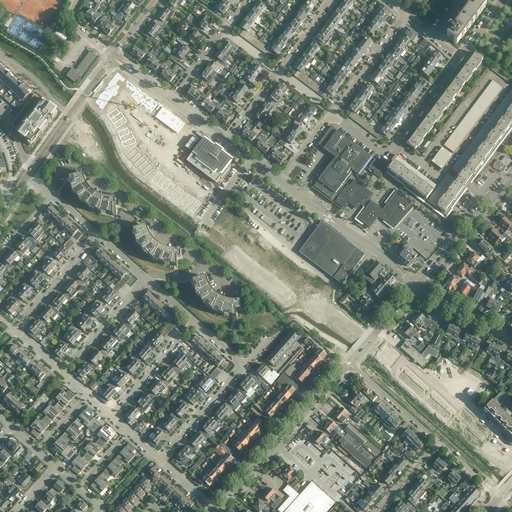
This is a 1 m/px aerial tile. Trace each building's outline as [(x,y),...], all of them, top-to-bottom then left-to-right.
[(85,17),(90,21),(95,15),(96,13),(100,5),(102,3),(96,0),(95,0),(94,2),(98,4),(94,11),(91,9),(85,17)] [(134,2),(131,0),(127,0),(123,5),(132,12),(135,7),(132,4),(134,2)] [(178,3),(173,0),(171,0),(168,4),(172,6),(170,9),(175,13),(177,10),(174,8),(178,3)] [(231,5),(224,0),(223,0),(220,5),(227,10),(231,5)] [(353,5),(346,0),(344,0),(341,4),(349,9),(350,8),(351,8),(353,5)] [(479,0),(473,0),(452,28),(451,27),(447,33),(446,33),(445,33),(445,34),(445,35),(446,36),(457,44),(486,5),(479,0)] [(315,7),(307,1),(304,6),(311,12),(315,7)] [(258,2),(254,7),(262,12),(265,7),(258,2)] [(349,9),(341,4),(338,9),(346,15),(348,12),(347,12),(349,9)] [(128,17),(132,12),(123,5),(120,10),(117,8),(114,12),(117,14),(118,13),(123,17),(125,14),(128,17)] [(227,10),(220,5),(216,10),(224,15),(227,10)] [(388,10),(381,5),(378,9),(380,10),(376,15),(384,21),(388,16),(385,14),(388,10)] [(311,12),(304,6),(300,11),(307,17),(311,12)] [(262,12),(254,7),(251,12),(258,17),(262,12)] [(165,9),(161,14),(170,20),(167,18),(171,13),(173,15),(175,13),(170,9),(168,11),(165,9)] [(346,15),(338,9),(334,14),(341,19),(343,20),(347,15),(346,15)] [(199,19),(208,26),(212,21),(204,15),(202,18),(193,11),(192,14),(199,19)] [(307,17),(300,11),(296,16),(304,22),(307,17)] [(258,17),(251,12),(247,17),(254,22),(258,17)] [(95,15),(90,21),(94,25),(97,21),(99,23),(104,18),(99,14),(98,15),(96,16),(95,15)] [(170,20),(161,14),(157,19),(161,21),(159,24),(164,28),(168,30),(169,27),(166,25),(170,20)] [(341,19),(334,14),(331,19),(339,25),(341,22),(340,21),(341,19)] [(384,21),(376,15),(377,16),(375,18),(375,17),(373,20),(381,26),(384,21)] [(304,22),(296,16),(293,21),(290,19),(300,26),(304,22)] [(254,22),(247,17),(243,22),(251,27),(254,22)] [(104,18),(99,23),(102,25),(99,28),(104,32),(111,24),(111,23),(104,18)] [(208,26),(199,19),(194,27),(199,31),(201,28),(204,31),(208,26)] [(300,26),(290,19),(286,24),(296,31),(300,26)] [(339,25),(331,19),(327,23),(334,29),(335,27),(336,28),(339,25)] [(381,26),(373,20),(371,23),(370,25),(377,31),(381,26)] [(251,27),(243,22),(239,27),(244,30),(246,32),(247,32),(251,27)] [(159,24),(157,26),(154,23),(150,28),(159,35),(164,28),(159,24)] [(334,29),(327,23),(323,28),(331,34),(333,32),(332,31),(334,29)] [(111,24),(104,32),(108,36),(115,28),(111,24)] [(296,31),(286,24),(283,28),(286,31),(285,31),(293,36),(296,31)] [(377,31),(370,25),(366,30),(373,36),(377,31)] [(201,36),(197,33),(199,31),(194,27),(192,29),(188,34),(197,41),(201,36)] [(366,36),(366,37),(365,37),(364,37),(363,39),(360,37),(360,38),(357,35),(359,33),(360,34),(362,31),(356,27),(350,34),(361,42),(369,48),(373,43),(370,40),(371,39),(367,36),(366,36)] [(159,35),(150,28),(146,33),(150,36),(148,38),(153,42),(158,45),(160,43),(159,42),(156,39),(159,35)] [(331,34),(323,28),(320,33),(327,39),(328,37),(329,37),(331,34)] [(407,30),(403,35),(410,41),(414,36),(407,30)] [(67,39),(57,31),(54,36),(64,43),(67,39)] [(293,36),(285,31),(282,36),(289,41),(293,36)] [(327,39),(320,33),(316,38),(323,44),(327,39)] [(197,41),(188,34),(185,39),(182,36),(180,39),(188,45),(190,43),(193,46),(197,41)] [(410,41),(403,35),(399,40),(407,46),(410,43),(409,43),(410,41)] [(289,41),(282,36),(278,40),(285,46),(289,41)] [(188,45),(180,39),(179,38),(177,41),(178,41),(182,44),(178,49),(186,55),(190,50),(186,48),(188,45)] [(285,46),(278,40),(275,45),(282,51),(285,46)] [(407,46),(399,40),(396,45),(403,50),(404,48),(405,49),(407,46)] [(226,42),(223,47),(228,52),(230,53),(231,54),(232,54),(231,53),(234,49),(235,49),(237,51),(240,48),(233,43),(230,46),(226,42)] [(369,48),(361,42),(359,45),(360,45),(358,47),(365,52),(369,48)] [(419,47),(422,49),(422,50),(426,53),(430,48),(426,45),(423,42),(419,47)] [(312,43),(309,48),(316,53),(320,48),(312,43)] [(282,51),(275,45),(271,50),(271,51),(274,52),(278,56),(282,51)] [(403,50),(396,45),(392,50),(400,56),(402,53),(401,52),(403,50)] [(223,47),(219,52),(225,57),(227,59),(231,54),(230,53),(228,52),(223,47)] [(365,52),(358,47),(357,49),(356,49),(354,51),(362,57),(365,52)] [(131,54),(136,58),(141,51),(136,48),(131,54)] [(316,53),(309,48),(305,53),(312,58),(314,56),(314,57),(316,54),(316,53)] [(171,52),(169,54),(172,56),(177,60),(179,58),(182,60),(186,55),(178,49),(175,54),(171,52)] [(432,49),(430,52),(433,55),(431,57),(439,62),(442,58),(435,52),(432,49)] [(400,56),(392,50),(388,55),(395,60),(397,58),(398,59),(400,56)] [(141,51),(136,58),(141,61),(144,58),(146,60),(150,54),(148,52),(146,55),(141,51)] [(362,57),(354,51),(352,54),(352,55),(351,57),(358,62),(362,57)] [(219,52),(215,57),(219,60),(217,62),(224,68),(227,65),(225,63),(228,59),(227,59),(225,57),(219,52)] [(81,76),(96,57),(90,53),(76,71),(73,69),(67,77),(75,83),(80,75),(81,76)] [(315,60),(312,58),(305,53),(301,58),(309,64),(311,65),(315,60)] [(150,54),(146,60),(148,61),(146,65),(151,69),(155,62),(150,59),(152,56),(150,54)] [(475,54),(407,145),(415,150),(419,145),(420,146),(422,143),(421,142),(429,132),(429,133),(431,130),(430,130),(438,119),(439,120),(441,117),(440,117),(448,106),(449,107),(451,104),(450,104),(458,93),(459,94),(461,91),(460,91),(468,80),(469,81),(470,78),(477,67),(478,68),(480,66),(479,65),(483,60),(475,54)] [(395,60),(388,55),(385,60),(393,66),(395,63),(394,62),(395,60)] [(358,62),(351,57),(349,59),(349,58),(347,61),(354,67),(358,62)] [(431,57),(430,59),(428,62),(435,67),(439,62),(431,57)] [(309,64),(301,58),(298,63),(305,68),(306,66),(307,67),(309,64)] [(261,64),(255,59),(252,62),(251,64),(253,66),(251,69),(259,75),(263,70),(259,67),(261,64)] [(393,66),(385,60),(381,65),(388,70),(390,68),(391,69),(393,66)] [(354,67),(347,61),(344,64),(345,65),(344,67),(351,72),(354,67)] [(155,62),(151,69),(156,72),(158,69),(161,70),(165,65),(162,63),(160,66),(155,62)] [(214,71),(215,72),(216,73),(219,69),(222,71),(224,68),(217,62),(215,65),(212,62),(208,67),(214,71)] [(428,62),(426,64),(424,66),(431,72),(435,67),(428,62)] [(305,68),(298,63),(294,68),(298,71),(300,73),(301,73),(302,73),(304,71),(303,70),(305,68)] [(165,65),(161,70),(163,72),(160,76),(165,80),(172,71),(169,69),(168,72),(165,70),(167,67),(165,65)] [(388,70),(381,65),(378,69),(384,75),(388,70)] [(431,72),(424,66),(420,71),(428,77),(431,72)] [(214,71),(208,67),(204,72),(210,76),(214,71)] [(259,75),(251,69),(249,67),(248,69),(252,72),(249,75),(247,73),(255,79),(259,75)] [(351,72),(344,67),(342,69),(341,68),(339,71),(347,77),(351,72)] [(384,75),(378,69),(374,74),(381,80),(384,75)] [(172,71),(165,80),(170,83),(175,77),(177,75),(174,73),(172,71)] [(347,77),(339,71),(337,74),(338,74),(336,76),(344,82),(347,77)] [(117,72),(111,80),(116,84),(119,80),(123,82),(125,79),(122,76),(122,75),(117,72)] [(204,72),(201,77),(204,79),(203,82),(208,86),(214,79),(210,76),(204,72)] [(255,79),(247,73),(243,78),(238,74),(236,77),(241,81),(246,84),(248,82),(252,84),(255,79)] [(8,74),(0,82),(0,84),(4,87),(12,78),(8,74)] [(381,80),(374,74),(370,79),(377,85),(381,80)] [(344,82),(336,76),(335,78),(334,78),(332,81),(340,86),(344,82)] [(12,78),(4,87),(4,88),(5,87),(9,90),(16,82),(12,78)] [(420,78),(416,83),(423,88),(427,83),(420,78)] [(109,83),(108,84),(116,91),(117,91),(120,87),(116,84),(111,80),(109,82),(109,83)] [(127,84),(126,86),(134,92),(137,87),(132,84),(133,83),(130,81),(129,82),(127,84)] [(246,84),(241,81),(239,83),(242,85),(238,90),(244,94),(248,89),(244,87),(246,84)] [(340,86),(332,81),(330,83),(331,84),(329,86),(336,91),(340,86)] [(16,82),(9,90),(9,91),(10,90),(14,93),(12,95),(20,86),(16,82)] [(214,93),(217,95),(219,93),(223,95),(228,88),(221,83),(214,93)] [(286,88),(280,83),(277,88),(283,92),(286,88)] [(423,88),(416,83),(415,83),(413,85),(414,86),(412,88),(420,93),(423,88)] [(108,84),(105,89),(113,95),(116,91),(108,84)] [(367,84),(363,89),(370,94),(374,89),(367,84)] [(20,86),(12,95),(16,99),(25,90),(20,86)] [(336,91),(329,86),(327,88),(325,90),(325,91),(326,92),(328,93),(332,97),(336,91)] [(134,92),(130,96),(135,100),(135,99),(142,91),(142,90),(141,90),(140,89),(138,87),(137,87),(134,92)] [(283,92),(277,88),(273,93),(281,99),(283,96),(287,98),(288,96),(283,92)] [(420,93),(412,88),(411,90),(410,90),(408,92),(416,98),(420,93)] [(511,88),(451,169),(457,174),(469,182),(511,125),(511,88)] [(105,89),(101,93),(110,99),(113,95),(105,89)] [(187,96),(192,99),(196,93),(192,89),(187,96)] [(370,94),(363,89),(359,94),(366,99),(370,94)] [(25,90),(16,99),(21,103),(29,94),(29,93),(25,90)] [(244,94),(238,90),(235,94),(241,99),(244,94)] [(142,91),(135,99),(139,102),(146,93),(144,91),(143,92),(142,91)] [(416,98),(408,92),(406,95),(407,95),(405,98),(412,103),(416,98)] [(99,96),(98,97),(107,104),(110,100),(110,99),(101,93),(99,95),(99,96)] [(146,93),(139,102),(144,106),(150,97),(149,96),(146,93)] [(196,93),(192,99),(197,103),(199,99),(202,101),(205,96),(203,94),(201,96),(196,93)] [(206,110),(213,101),(210,99),(209,102),(206,100),(208,98),(208,97),(210,95),(207,93),(205,96),(202,101),(204,103),(201,106),(206,110)] [(229,97),(227,100),(232,104),(234,101),(237,104),(238,104),(239,104),(240,102),(239,101),(241,99),(235,94),(232,93),(229,97)] [(281,99),(273,93),(270,98),(273,101),(271,103),(276,107),(278,104),(277,104),(281,99)] [(366,99),(359,94),(356,99),(363,104),(366,99)] [(34,95),(11,125),(19,134),(20,135),(21,136),(22,136),(24,138),(24,139),(26,140),(26,139),(33,145),(38,138),(39,137),(41,134),(42,133),(49,123),(51,120),(57,112),(56,111),(57,111),(55,110),(52,108),(52,107),(50,106),(50,107),(44,102),(34,95)] [(98,97),(95,102),(99,105),(98,107),(102,110),(107,104),(98,97)] [(144,106),(143,106),(148,109),(154,100),(155,100),(151,97),(150,97),(144,106)] [(412,103),(405,98),(403,100),(403,99),(401,102),(409,108),(412,103)] [(363,104),(356,99),(352,103),(359,109),(363,104)] [(154,100),(148,109),(153,112),(159,104),(158,103),(159,103),(156,101),(154,100)] [(214,110),(216,112),(221,105),(219,103),(217,105),(213,101),(206,110),(211,114),(214,110)] [(219,114),(216,117),(221,121),(228,112),(226,111),(225,111),(224,113),(221,111),(223,109),(222,108),(226,103),(225,102),(224,102),(221,105),(216,112),(219,114)] [(409,108),(401,102),(399,105),(398,107),(405,113),(409,108)] [(266,103),(262,108),(268,112),(272,107),(274,109),(276,107),(271,103),(270,105),(266,103)] [(359,109),(352,103),(349,108),(353,111),(355,113),(356,114),(359,112),(358,111),(359,109)] [(317,111),(311,106),(307,111),(313,115),(317,111)] [(163,107),(157,116),(162,119),(168,110),(167,109),(164,107),(163,107)] [(405,113),(398,107),(396,109),(394,112),(401,118),(405,113)] [(116,108),(106,115),(109,119),(110,119),(119,113),(116,108)] [(268,112),(262,108),(259,112),(265,117),(268,112)] [(162,119),(161,119),(165,123),(166,122),(173,113),(170,111),(170,112),(168,111),(169,110),(168,110),(162,119)] [(228,112),(221,121),(226,125),(231,118),(233,116),(229,114),(231,112),(229,110),(228,112)] [(313,115),(307,111),(304,116),(310,120),(313,115)] [(265,117),(259,112),(255,117),(259,120),(257,123),(262,126),(267,119),(265,117)] [(401,118),(394,112),(390,117),(398,122),(401,118)] [(119,113),(110,119),(113,124),(122,118),(119,113)] [(173,113),(166,122),(170,125),(177,117),(175,116),(176,115),(173,113)] [(398,122),(390,117),(388,115),(384,120),(386,121),(394,127),(398,122)] [(170,125),(170,126),(174,129),(181,120),(178,118),(177,117),(178,117),(177,116),(177,117),(170,125)] [(310,120),(304,116),(300,121),(297,119),(296,121),(301,125),(302,122),(306,125),(310,120)] [(113,124),(112,124),(115,129),(125,123),(122,118),(113,124)] [(181,120),(174,129),(179,132),(185,124),(185,123),(183,121),(182,121),(181,120)] [(301,125),(296,121),(294,124),(296,126),(293,131),(299,135),(302,130),(299,127),(301,125)] [(394,127),(386,121),(384,124),(382,126),(391,132),(394,127)] [(381,125),(377,130),(378,131),(379,131),(380,132),(383,134),(380,138),(381,139),(384,138),(386,136),(387,137),(391,132),(382,126),(381,125)] [(359,176),(372,158),(331,127),(318,145),(335,158),(352,171),(359,176)] [(127,128),(117,132),(119,137),(129,133),(127,128)] [(170,129),(167,135),(173,138),(175,132),(170,129)] [(241,136),(246,140),(252,131),(251,133),(246,130),(241,136)] [(252,131),(246,140),(251,144),(253,140),(256,142),(260,137),(252,131)] [(299,135),(293,131),(289,135),(295,140),(299,135)] [(129,133),(119,137),(121,142),(131,138),(129,133)] [(295,140),(289,135),(286,140),(283,138),(282,139),(280,137),(279,139),(280,140),(286,144),(288,142),(292,145),(295,140)] [(261,151),(265,145),(269,140),(264,137),(262,139),(260,137),(256,142),(258,144),(256,147),(261,151)] [(121,142),(120,142),(122,147),(133,143),(131,138),(121,142)] [(191,156),(187,161),(193,166),(199,171),(204,174),(204,175),(210,179),(216,184),(217,182),(221,178),(222,178),(230,167),(229,166),(230,165),(234,160),(227,155),(224,153),(224,152),(222,151),(223,151),(222,150),(222,151),(221,151),(221,150),(218,148),(217,147),(217,148),(216,147),(217,146),(216,146),(216,147),(210,143),(210,142),(204,138),(200,144),(199,143),(190,155),(191,156)] [(265,145),(261,151),(266,155),(268,151),(271,153),(274,148),(272,146),(270,148),(265,145)] [(276,146),(274,148),(271,153),(273,155),(270,158),(275,162),(281,154),(280,152),(278,154),(275,152),(278,148),(276,146)] [(135,148),(126,156),(130,161),(130,160),(138,153),(139,153),(135,148)] [(441,170),(452,155),(442,148),(431,162),(441,170)] [(138,153),(130,160),(134,164),(142,157),(138,153)] [(281,154),(275,162),(280,165),(285,160),(287,158),(281,154)] [(425,201),(437,186),(396,155),(391,162),(393,164),(386,172),(425,201)] [(506,167),(511,161),(506,156),(501,162),(499,160),(494,166),(499,171),(504,165),(506,167)] [(134,164),(134,165),(137,169),(138,168),(146,161),(142,157),(134,164)] [(352,171),(335,158),(334,160),(331,163),(335,166),(337,163),(340,165),(339,166),(344,170),(343,172),(348,176),(351,173),(352,171)] [(379,179),(385,171),(380,166),(381,165),(375,160),(368,168),(374,172),(373,174),(379,179)] [(146,161),(138,168),(141,172),(149,165),(146,161)] [(331,200),(349,176),(348,176),(343,172),(344,170),(339,166),(340,165),(337,163),(335,166),(331,163),(313,187),(316,189),(319,191),(331,200)] [(149,165),(141,172),(145,177),(153,169),(149,165)] [(158,172),(151,181),(155,185),(156,184),(162,176),(162,175),(158,172)] [(85,182),(83,178),(84,178),(82,173),(77,174),(78,179),(70,181),(72,186),(74,190),(76,194),(79,198),(82,201),(85,204),(90,210),(91,208),(101,214),(102,212),(116,217),(116,208),(115,208),(113,206),(116,206),(115,199),(112,199),(112,200),(107,199),(102,198),(98,196),(94,194),(90,190),(87,187),(85,182)] [(448,210),(455,200),(465,187),(454,179),(448,174),(438,187),(427,202),(445,216),(449,211),(448,210)] [(457,174),(454,179),(465,187),(469,182),(457,174)] [(162,176),(156,184),(160,188),(166,179),(162,176)] [(166,179),(160,188),(164,191),(171,182),(166,179)] [(350,186),(348,185),(335,203),(343,209),(347,203),(355,209),(359,203),(361,204),(365,199),(367,200),(372,194),(354,180),(350,186)] [(164,191),(169,195),(176,185),(171,182),(164,191)] [(178,188),(172,196),(176,200),(183,191),(178,188)] [(176,200),(180,204),(180,203),(187,195),(187,194),(183,191),(176,200)] [(378,217),(394,229),(413,208),(410,206),(411,205),(395,193),(382,210),(376,206),(377,205),(374,203),(373,203),(371,202),(357,220),(369,229),(378,217)] [(187,195),(180,203),(185,206),(191,198),(187,195)] [(191,198),(185,206),(189,210),(195,201),(191,198)] [(189,210),(193,214),(201,204),(196,201),(195,201),(189,210)] [(49,219),(56,210),(52,206),(44,215),(49,219)] [(53,223),(55,221),(61,214),(56,210),(49,219),(53,223)] [(461,222),(463,219),(457,212),(452,218),(448,223),(454,229),(461,222)] [(61,214),(55,221),(59,225),(65,218),(61,214)] [(65,218),(59,225),(64,229),(70,222),(65,218)] [(511,220),(511,219),(509,222),(505,218),(502,221),(511,229),(511,220)] [(511,230),(511,229),(502,221),(499,224),(507,231),(504,234),(511,240),(511,238),(511,233),(510,232),(511,230)] [(70,222),(64,229),(68,233),(74,226),(70,222)] [(365,255),(335,233),(321,222),(299,253),(313,263),(339,283),(358,257),(362,260),(365,255)] [(43,229),(36,224),(32,228),(39,234),(43,229)] [(151,241),(149,237),(150,237),(149,233),(147,229),(148,229),(147,226),(145,227),(144,225),(141,226),(142,228),(139,229),(138,225),(132,225),(132,234),(134,234),(137,245),(140,243),(143,247),(141,248),(144,255),(147,251),(150,254),(149,256),(154,262),(155,259),(157,261),(160,262),(163,263),(165,263),(168,262),(170,260),(172,259),(174,256),(176,256),(176,258),(181,258),(180,251),(176,251),(172,251),(168,250),(164,249),(161,247),(160,249),(157,246),(154,244),(151,241)] [(74,226),(68,233),(73,237),(74,235),(78,231),(79,230),(74,226)] [(39,234),(32,228),(28,233),(31,235),(29,237),(35,243),(41,236),(39,234)] [(494,230),(491,233),(502,242),(503,243),(506,240),(509,242),(511,240),(504,234),(502,237),(494,230)] [(78,231),(74,235),(79,239),(79,240),(83,235),(78,231)] [(502,242),(491,233),(489,236),(497,243),(497,242),(500,244),(502,242)] [(35,243),(29,237),(27,240),(24,237),(20,242),(29,249),(35,243)] [(483,241),(481,244),(491,253),(493,251),(491,250),(492,249),(483,241)] [(29,249),(20,242),(16,246),(19,249),(17,251),(23,256),(29,249)] [(491,253),(481,244),(478,247),(487,255),(487,254),(489,256),(491,253)] [(401,251),(412,261),(417,256),(406,246),(401,251)] [(62,247),(58,251),(64,257),(68,252),(62,247)] [(99,260),(104,253),(105,253),(105,252),(103,251),(102,251),(100,249),(99,250),(97,248),(90,256),(97,262),(99,260)] [(12,250),(8,255),(15,261),(18,256),(21,258),(23,256),(17,251),(15,253),(12,250)] [(51,254),(49,256),(55,261),(57,259),(60,262),(64,257),(58,251),(54,256),(51,254)] [(401,251),(396,257),(407,267),(412,261),(401,251)] [(474,252),(470,257),(476,262),(480,258),(474,252)] [(109,257),(104,253),(99,260),(103,264),(109,257)] [(15,261),(8,255),(4,260),(7,262),(5,264),(11,270),(13,267),(11,265),(15,261)] [(55,261),(49,256),(47,258),(50,260),(46,265),(52,270),(56,266),(53,263),(55,261)] [(113,261),(109,257),(103,264),(108,268),(113,261)] [(476,262),(470,257),(466,261),(474,268),(478,264),(476,262)] [(118,266),(113,261),(108,268),(112,272),(118,266)] [(376,262),(376,263),(367,273),(376,281),(377,279),(379,278),(380,279),(382,281),(383,281),(389,287),(395,280),(389,274),(388,274),(384,270),(376,262)] [(11,270),(5,264),(3,266),(0,264),(0,263),(0,271),(2,274),(6,277),(12,270),(11,270)] [(460,268),(466,274),(470,277),(473,273),(470,270),(463,264),(460,268)] [(39,267),(37,269),(43,275),(45,272),(48,275),(52,270),(46,265),(42,269),(39,267)] [(123,270),(118,266),(112,272),(117,276),(123,270)] [(91,273),(84,267),(80,272),(87,277),(91,273)] [(466,274),(460,268),(456,273),(462,278),(466,274)] [(41,277),(43,275),(37,269),(31,276),(34,278),(40,284),(44,279),(41,277)] [(127,274),(123,270),(117,276),(121,280),(123,279),(127,275),(127,274)] [(87,277),(80,272),(76,276),(79,279),(77,281),(83,286),(85,284),(83,282),(87,277)] [(367,273),(363,277),(372,285),(375,281),(367,273)] [(131,279),(127,275),(123,279),(127,283),(131,279)] [(453,275),(449,280),(456,285),(459,281),(453,275)] [(240,309),(240,301),(235,302),(231,302),(229,301),(226,301),(224,300),(220,298),(219,299),(217,298),(215,296),(213,295),(211,293),(210,291),(209,289),(208,287),(206,285),(205,281),(207,280),(206,277),(204,278),(203,276),(200,277),(201,279),(193,281),(193,283),(194,285),(195,284),(197,288),(195,289),(196,296),(200,294),(202,298),(200,299),(204,306),(207,302),(210,305),(208,307),(213,313),(215,310),(220,312),(224,314),(226,314),(229,315),(233,315),(233,307),(236,307),(236,309),(240,309)] [(27,280),(25,283),(31,288),(33,286),(36,288),(40,284),(34,278),(30,282),(27,280)] [(83,286),(77,281),(75,283),(72,280),(68,285),(77,293),(83,286)] [(456,285),(449,280),(445,284),(452,290),(452,289),(456,285)] [(383,281),(382,281),(379,285),(386,291),(389,287),(383,281)] [(466,282),(458,291),(462,294),(462,295),(463,296),(464,296),(465,296),(465,295),(467,297),(473,289),(466,284),(467,283),(466,282)] [(486,299),(490,301),(487,307),(492,310),(496,302),(494,301),(494,300),(491,298),(493,294),(492,289),(496,284),(493,282),(489,287),(492,289),(488,296),(486,299)] [(29,290),(31,288),(25,283),(19,289),(22,291),(28,297),(32,293),(29,290)] [(77,293),(68,285),(64,290),(67,292),(65,294),(71,300),(77,293)] [(386,291),(379,285),(376,289),(382,295),(386,291)] [(486,299),(491,289),(486,287),(484,291),(479,288),(473,300),(474,301),(473,301),(477,303),(478,303),(479,303),(480,300),(482,301),(483,298),(486,299)] [(376,289),(374,291),(373,290),(371,293),(365,288),(362,291),(366,294),(369,296),(369,297),(373,293),(379,299),(382,295),(376,289)] [(508,298),(511,296),(502,288),(500,291),(508,298)] [(19,289),(15,294),(13,292),(11,294),(19,301),(21,299),(24,302),(28,297),(22,291),(21,291),(19,289)] [(117,296),(110,290),(106,295),(113,300),(117,296)] [(149,293),(143,299),(147,303),(153,297),(149,293)] [(19,301),(11,294),(12,295),(10,298),(14,300),(10,305),(16,311),(20,306),(17,303),(19,301)] [(60,294),(56,299),(63,305),(67,300),(69,302),(71,300),(65,294),(63,296),(60,294)] [(109,305),(113,300),(106,295),(102,299),(99,296),(97,299),(98,299),(104,305),(106,302),(109,305)] [(153,297),(147,303),(152,307),(158,301),(153,297)] [(359,302),(360,303),(368,311),(373,306),(363,297),(359,302)] [(63,305),(56,299),(52,303),(55,305),(53,308),(59,313),(62,316),(64,313),(59,309),(63,305)] [(104,305),(98,299),(96,302),(98,304),(94,308),(101,314),(105,309),(102,307),(104,305)] [(158,301),(152,307),(156,311),(162,305),(158,301)] [(496,302),(492,310),(498,313),(503,304),(500,302),(499,304),(496,302)] [(368,311),(360,303),(356,307),(357,309),(364,315),(368,311)] [(10,305),(5,309),(3,307),(0,310),(6,316),(9,313),(11,316),(16,311),(10,305)] [(162,305),(156,311),(161,315),(167,309),(162,305)] [(101,314),(94,308),(92,306),(85,313),(91,318),(93,316),(96,319),(101,314)] [(51,310),(48,307),(44,312),(50,318),(51,318),(53,320),(59,313),(53,308),(51,310)] [(167,309),(161,315),(165,319),(171,313),(167,309)] [(139,317),(132,311),(128,315),(135,321),(139,317)] [(50,318),(44,312),(40,317),(43,319),(41,321),(47,327),(49,325),(46,322),(50,318)] [(325,320),(339,333),(350,322),(339,312),(332,320),(328,317),(325,320)] [(91,318),(85,313),(83,315),(86,317),(82,322),(88,327),(92,323),(89,321),(91,318)] [(176,317),(171,313),(165,319),(170,323),(171,322),(175,318),(176,317)] [(427,320),(425,318),(419,313),(416,317),(427,327),(430,330),(435,334),(440,329),(438,328),(439,327),(433,321),(432,322),(429,319),(428,320),(427,319),(427,320)] [(135,321),(128,315),(124,320),(127,322),(125,324),(131,330),(133,328),(131,326),(135,321)] [(427,327),(416,317),(413,320),(418,325),(418,326),(421,328),(423,326),(426,329),(427,327)] [(179,322),(175,318),(171,322),(175,326),(179,322)] [(47,327),(41,321),(39,324),(36,321),(32,325),(38,331),(41,334),(44,332),(43,330),(47,327)] [(75,324),(74,326),(71,324),(79,332),(81,329),(84,332),(88,327),(82,322),(78,326),(75,324)] [(79,332),(71,324),(70,326),(72,328),(71,329),(68,333),(76,341),(80,336),(77,334),(79,332)] [(131,330),(125,324),(123,327),(120,324),(116,328),(126,337),(130,332),(129,332),(131,330)] [(451,338),(457,327),(451,324),(450,325),(449,325),(448,327),(449,328),(445,335),(451,338)] [(38,331),(32,325),(28,330),(34,336),(38,331)] [(405,328),(414,336),(417,339),(419,337),(416,334),(417,333),(409,325),(405,328)] [(462,330),(457,327),(451,338),(457,340),(456,341),(459,343),(462,337),(459,336),(462,330)] [(126,337),(116,328),(112,333),(115,336),(113,338),(120,344),(122,341),(126,337)] [(414,336),(405,328),(402,332),(408,337),(410,335),(413,338),(414,336)] [(435,334),(430,330),(425,335),(426,336),(430,340),(435,334)] [(293,332),(290,335),(297,341),(299,338),(293,332)] [(469,343),(473,335),(467,332),(464,338),(462,337),(459,343),(458,343),(464,346),(466,342),(469,343)] [(76,341),(68,333),(63,338),(61,340),(67,345),(69,343),(72,345),(76,341)] [(165,340),(158,334),(154,338),(161,344),(165,340)] [(297,341),(290,335),(287,338),(294,344),(297,341)] [(442,338),(436,335),(432,344),(438,346),(442,338)] [(472,351),(475,352),(480,343),(477,342),(479,338),(473,335),(467,347),(473,349),(472,351)] [(113,338),(111,336),(109,338),(108,337),(104,342),(114,351),(120,344),(113,338)] [(161,344),(154,338),(152,336),(147,341),(146,340),(145,341),(146,342),(146,343),(152,348),(154,346),(157,349),(161,344)] [(191,343),(195,347),(201,340),(197,336),(191,343)] [(294,344),(287,338),(285,340),(292,347),(294,344)] [(67,345),(61,340),(59,342),(62,344),(59,346),(57,344),(56,346),(58,348),(64,354),(68,350),(65,347),(67,345)] [(206,344),(201,340),(195,347),(200,351),(206,344)] [(292,347),(285,340),(282,343),(289,349),(292,347)] [(113,350),(104,342),(100,347),(103,349),(101,351),(107,357),(107,356),(111,359),(112,357),(109,354),(112,351),(113,350)] [(400,348),(411,358),(417,352),(406,342),(400,348)] [(152,348),(146,343),(144,345),(146,347),(142,351),(149,357),(153,353),(150,351),(152,348)] [(289,349),(282,343),(280,346),(287,352),(289,349)] [(206,344),(200,351),(204,355),(210,348),(206,344)] [(489,353),(493,354),(496,347),(491,344),(488,350),(485,349),(482,355),(485,356),(486,353),(488,354),(489,353)] [(12,356),(15,359),(22,351),(15,345),(9,352),(13,355),(12,356)] [(430,346),(421,355),(425,359),(430,354),(432,355),(431,356),(435,358),(436,358),(438,359),(440,355),(438,354),(439,351),(430,346)] [(388,347),(384,352),(392,359),(396,355),(398,357),(401,354),(395,349),(393,352),(388,347)] [(496,347),(493,354),(492,355),(495,357),(492,362),(495,363),(494,365),(496,366),(501,361),(501,360),(498,358),(502,350),(496,347)] [(60,359),(64,354),(58,348),(54,353),(60,359)] [(207,360),(209,359),(215,352),(210,348),(204,355),(203,357),(207,360)] [(272,373),(278,378),(280,376),(280,377),(304,350),(302,348),(278,375),(274,371),(272,373)] [(317,348),(313,353),(323,361),(327,356),(317,348)] [(284,355),(277,349),(275,352),(281,358),(284,355)] [(28,357),(22,351),(15,359),(17,361),(18,359),(22,363),(28,357)] [(96,351),(92,355),(99,361),(103,357),(105,359),(107,357),(101,351),(99,354),(96,351)] [(136,354),(134,356),(140,361),(142,359),(145,362),(149,357),(142,351),(138,356),(136,354)] [(219,356),(215,352),(209,359),(213,363),(219,356)] [(281,358),(275,352),(272,355),(279,361),(281,358)] [(383,352),(379,356),(380,357),(382,359),(381,360),(384,363),(385,362),(388,365),(392,360),(392,359),(384,352),(383,352)] [(427,361),(425,359),(421,355),(417,352),(411,358),(415,361),(414,361),(416,363),(416,362),(422,367),(427,361)] [(323,361),(313,353),(315,354),(311,359),(318,365),(323,361)] [(507,367),(511,361),(511,354),(510,353),(503,362),(504,363),(502,365),(503,365),(504,364),(507,367)] [(188,360),(181,354),(177,358),(186,366),(188,364),(185,362),(188,360)] [(99,361),(92,355),(88,360),(91,362),(89,365),(95,370),(97,368),(95,366),(99,361)] [(279,361),(272,355),(269,357),(276,364),(279,361)] [(138,364),(140,361),(134,356),(128,363),(130,365),(137,371),(141,366),(138,364)] [(219,356),(213,363),(218,367),(219,365),(223,361),(224,360),(219,356)] [(34,362),(28,357),(22,363),(26,367),(25,368),(27,370),(34,362)] [(276,364),(269,357),(267,360),(274,367),(276,364)] [(186,366),(177,358),(173,363),(176,366),(174,368),(180,373),(186,366)] [(318,365),(311,359),(307,363),(314,370),(318,365)] [(228,365),(223,361),(219,365),(224,369),(224,370),(228,365)] [(40,368),(34,362),(27,370),(30,372),(31,371),(35,374),(40,368)] [(310,375),(300,365),(296,369),(294,368),(295,366),(293,363),(291,365),(292,365),(291,366),(306,379),(310,375)] [(314,370),(307,363),(303,368),(300,365),(310,375),(314,370)] [(84,364),(80,369),(87,375),(91,370),(93,372),(95,370),(89,365),(87,367),(84,364)] [(126,369),(124,367),(123,366),(121,368),(118,366),(128,375),(130,373),(133,375),(137,371),(130,365),(126,369)] [(263,365),(256,372),(262,378),(271,386),(278,378),(272,373),(269,371),(263,365)] [(128,375),(118,366),(116,368),(120,372),(116,376),(125,384),(129,380),(126,377),(128,375)] [(306,379),(291,366),(284,374),(299,387),(306,379)] [(169,367),(165,372),(174,380),(180,373),(174,368),(172,370),(169,367)] [(407,367),(399,376),(403,380),(404,380),(411,372),(411,371),(407,367)] [(47,374),(40,368),(35,374),(39,378),(38,379),(40,381),(47,374)] [(87,375),(80,369),(76,373),(83,379),(87,375)] [(174,380),(165,372),(161,376),(164,379),(162,381),(168,386),(174,380)] [(411,372),(404,380),(408,384),(415,376),(411,372)] [(299,387),(284,374),(278,380),(276,382),(282,387),(282,388),(291,396),(299,387)] [(125,384),(116,376),(110,383),(116,388),(118,386),(121,389),(125,384)] [(259,379),(258,381),(253,376),(250,378),(248,376),(244,381),(253,390),(257,385),(259,386),(263,382),(259,379)] [(415,376),(408,384),(413,388),(420,380),(415,376)] [(213,383),(207,377),(202,381),(209,387),(213,383)] [(420,380),(413,388),(417,392),(424,384),(420,380)] [(157,381),(153,385),(160,391),(163,387),(166,389),(168,386),(162,381),(160,383),(157,381)] [(196,384),(194,386),(200,392),(202,389),(205,392),(209,387),(202,381),(198,386),(196,384)] [(253,390),(244,381),(240,386),(242,388),(240,390),(246,395),(247,396),(253,389),(253,390)] [(12,387),(7,382),(0,389),(0,390),(3,393),(6,391),(8,392),(12,387)] [(267,390),(269,387),(264,382),(261,385),(267,390)] [(116,388),(110,383),(108,385),(110,387),(106,392),(113,398),(117,393),(114,390),(116,388)] [(363,383),(360,387),(364,391),(363,392),(365,394),(368,391),(370,393),(372,391),(370,389),(363,383)] [(417,392),(421,397),(429,388),(425,384),(424,384),(417,392)] [(160,391),(153,385),(149,390),(150,391),(148,393),(156,400),(158,398),(155,396),(160,391)] [(200,392),(194,386),(192,388),(195,390),(191,395),(188,392),(188,393),(197,401),(201,396),(198,393),(200,392)] [(291,396),(282,388),(284,390),(280,394),(287,400),(291,396)] [(63,390),(59,395),(69,403),(75,396),(75,395),(75,396),(69,390),(66,393),(63,391),(64,391),(63,390)] [(246,395),(240,390),(238,392),(236,391),(231,395),(239,402),(243,397),(243,398),(246,395)] [(357,391),(353,396),(360,404),(365,398),(357,391)] [(109,402),(113,398),(106,392),(102,396),(109,402)] [(433,392),(426,400),(430,404),(438,396),(433,392)] [(502,392),(493,401),(500,407),(504,402),(509,398),(502,392)] [(3,400),(6,403),(12,397),(9,394),(7,393),(3,397),(5,398),(3,400)] [(145,394),(141,399),(148,404),(150,406),(156,400),(148,393),(146,395),(145,394)] [(197,401),(188,393),(184,397),(182,400),(188,405),(190,403),(193,405),(197,401)] [(287,400),(280,394),(276,398),(283,405),(287,400)] [(69,403),(59,395),(56,399),(59,402),(56,405),(62,410),(69,403)] [(239,402),(231,395),(227,400),(229,402),(227,404),(233,409),(235,407),(234,406),(239,402)] [(371,404),(376,398),(372,395),(367,400),(371,404)] [(360,404),(353,396),(348,401),(354,406),(350,411),(359,419),(365,412),(360,408),(358,406),(361,404),(360,404)] [(430,404),(434,408),(435,408),(442,400),(438,396),(430,404)] [(12,397),(6,403),(10,406),(9,407),(10,409),(17,401),(12,397)] [(283,405),(276,398),(272,403),(280,409),(283,405)] [(141,399),(137,403),(140,406),(138,408),(144,413),(146,411),(145,410),(149,406),(147,405),(148,404),(141,399)] [(186,407),(188,405),(182,400),(176,406),(178,408),(185,414),(189,410),(186,407)] [(442,400),(435,408),(439,412),(446,404),(442,400)] [(17,401),(10,409),(11,410),(12,408),(16,412),(22,405),(17,401)] [(280,409),(272,403),(269,407),(267,405),(276,413),(280,409)] [(491,403),(484,410),(511,437),(511,421),(511,422),(491,403)] [(62,410),(56,405),(54,408),(51,405),(51,404),(47,409),(56,417),(62,410)] [(233,409),(227,404),(225,406),(223,405),(219,409),(226,416),(230,411),(231,412),(233,409)] [(374,411),(378,415),(386,408),(382,404),(374,411)] [(446,404),(439,412),(444,416),(451,408),(446,404)] [(22,405),(16,412),(19,414),(21,412),(23,414),(26,410),(24,408),(25,408),(22,405)] [(276,413),(267,405),(262,410),(256,405),(253,408),(262,415),(265,412),(271,418),(276,413)] [(88,407),(81,414),(91,423),(94,419),(91,416),(94,413),(88,408),(88,407)] [(133,408),(129,412),(136,418),(140,413),(142,415),(144,413),(138,408),(136,410),(133,408)] [(172,411),(170,413),(176,418),(178,416),(181,419),(185,414),(178,408),(175,413),(172,411)] [(253,408),(250,412),(257,419),(256,419),(253,422),(253,423),(261,430),(265,426),(258,420),(261,416),(253,408)] [(341,408),(338,412),(346,419),(349,417),(346,414),(347,413),(341,408)] [(386,408),(378,415),(382,419),(389,411),(386,408)] [(444,416),(443,417),(448,421),(456,412),(451,408),(444,416)] [(56,417),(47,409),(43,413),(46,416),(44,419),(50,424),(56,417)] [(226,416),(219,409),(215,414),(217,416),(215,418),(223,426),(222,425),(228,418),(226,416)] [(389,411),(382,419),(386,423),(393,415),(389,411)] [(136,418),(129,412),(125,417),(128,419),(126,422),(129,425),(136,418)] [(346,419),(338,412),(334,416),(343,423),(346,419)] [(366,412),(361,418),(364,421),(366,419),(369,415),(366,412)] [(174,420),(176,418),(170,413),(164,420),(173,428),(177,423),(174,420)] [(91,423),(81,414),(75,421),(81,427),(84,424),(87,427),(91,423)] [(393,415),(386,423),(389,426),(397,419),(393,415)] [(383,441),(359,419),(356,416),(353,419),(358,424),(357,425),(380,445),(383,441)] [(223,426),(215,418),(212,420),(210,419),(206,423),(213,430),(215,431),(219,427),(221,429),(223,426)] [(50,424),(44,419),(41,422),(38,419),(34,423),(44,431),(50,424)] [(94,419),(91,423),(87,427),(97,436),(101,432),(104,428),(94,419)] [(397,419),(389,426),(393,430),(401,422),(397,419)] [(169,432),(173,428),(164,420),(158,426),(164,432),(166,429),(169,432)] [(81,427),(75,421),(69,428),(78,437),(81,433),(78,430),(81,427)] [(327,424),(333,430),(342,438),(360,453),(364,449),(347,435),(345,437),(335,428),(336,426),(330,421),(327,424)] [(261,430),(253,423),(252,422),(248,427),(251,429),(250,429),(257,435),(261,430)] [(44,431),(34,423),(30,427),(31,427),(34,430),(31,433),(37,438),(37,439),(44,431)] [(213,430),(206,423),(202,428),(204,430),(202,432),(208,438),(210,435),(209,434),(213,430)] [(142,435),(148,429),(143,424),(137,430),(142,435)] [(333,430),(327,424),(323,428),(327,431),(327,432),(329,434),(331,432),(333,430)] [(362,446),(367,441),(356,432),(349,425),(345,429),(362,446)] [(164,432),(158,426),(156,428),(159,430),(154,435),(161,441),(165,436),(162,434),(164,432)] [(107,430),(104,428),(101,432),(110,440),(116,433),(116,432),(110,427),(107,430)] [(78,437),(69,428),(62,436),(69,441),(71,438),(74,441),(78,437)] [(250,429),(247,433),(244,431),(253,439),(257,435),(250,429)] [(401,437),(405,441),(412,434),(408,430),(401,437)] [(253,439),(244,431),(240,435),(243,438),(242,438),(249,444),(253,439)] [(110,440),(101,432),(97,436),(100,439),(98,442),(104,447),(110,440)] [(208,438),(202,432),(200,435),(198,433),(194,437),(201,444),(205,439),(206,440),(208,438)] [(320,432),(316,436),(325,443),(328,439),(320,432)] [(412,434),(405,441),(409,445),(416,437),(412,434)] [(157,445),(161,441),(154,435),(150,439),(157,445)] [(69,441),(62,436),(56,443),(66,451),(69,447),(66,444),(69,441)] [(249,444),(242,438),(241,436),(237,441),(245,448),(249,444)] [(325,443),(316,436),(313,440),(319,446),(321,444),(324,447),(326,449),(327,449),(329,450),(330,448),(325,443)] [(391,443),(394,445),(400,438),(398,436),(391,443)] [(201,444),(194,437),(189,442),(191,444),(189,446),(195,452),(197,449),(196,448),(201,444)] [(411,450),(420,441),(416,437),(409,445),(407,446),(411,450)] [(342,438),(339,442),(342,444),(340,446),(366,469),(371,464),(342,438)] [(245,448),(237,441),(236,440),(232,445),(241,452),(245,448)] [(13,441),(3,451),(8,455),(12,450),(15,453),(20,447),(13,441)] [(424,445),(420,441),(411,450),(413,452),(415,450),(417,452),(424,445)] [(92,442),(88,446),(97,454),(104,447),(98,442),(95,445),(92,442)] [(66,451),(56,443),(49,450),(50,450),(56,455),(59,452),(62,455),(66,451)] [(234,460),(237,457),(231,452),(222,443),(215,451),(217,453),(222,458),(230,465),(234,460)] [(129,444),(122,451),(132,460),(136,455),(135,455),(132,453),(135,450),(129,444)] [(97,454),(88,446),(85,450),(88,453),(85,456),(91,461),(97,454)] [(195,452),(189,446),(187,449),(185,447),(181,452),(188,458),(192,453),(193,454),(195,452)] [(69,447),(66,451),(62,455),(72,464),(75,460),(79,456),(69,447)] [(8,455),(3,451),(0,454),(0,463),(2,461),(5,463),(11,458),(8,455)] [(132,460),(122,451),(116,458),(122,464),(125,461),(128,463),(128,464),(132,460)] [(188,458),(181,452),(177,456),(179,458),(176,461),(182,466),(185,463),(184,462),(188,458)] [(38,473),(43,467),(30,455),(25,461),(30,466),(29,468),(32,471),(34,469),(38,473)] [(82,459),(79,456),(75,460),(85,468),(91,461),(85,456),(82,459)] [(407,464),(402,458),(400,457),(398,460),(399,461),(397,464),(403,469),(407,464)] [(120,467),(122,464),(116,458),(110,465),(119,474),(123,469),(122,469),(120,467)] [(230,465),(222,458),(218,463),(226,469),(230,465)] [(432,466),(436,470),(443,463),(439,459),(432,466)] [(85,468),(75,460),(72,464),(75,467),(72,470),(78,475),(78,476),(85,468)] [(355,460),(351,464),(358,471),(362,466),(355,460)] [(226,469),(218,463),(217,462),(213,466),(222,474),(226,469)] [(376,463),(374,465),(377,468),(383,473),(385,471),(379,466),(376,463)] [(443,463),(436,470),(440,474),(447,466),(443,463)] [(397,464),(392,469),(398,474),(403,469),(397,464)] [(119,474),(110,465),(103,472),(110,478),(112,475),(115,478),(119,474)] [(189,472),(191,474),(192,474),(198,467),(196,465),(189,472)] [(218,478),(222,474),(213,466),(209,471),(218,478)] [(17,469),(22,474),(17,480),(20,484),(22,482),(25,486),(32,479),(19,467),(17,469)] [(296,472),(290,467),(286,471),(292,476),(296,472)] [(393,480),(398,474),(392,469),(390,467),(388,470),(390,472),(387,474),(393,480)] [(146,476),(149,479),(153,482),(161,474),(154,468),(146,476)] [(214,482),(218,478),(209,471),(206,475),(205,474),(204,474),(214,482)] [(292,476),(286,471),(282,475),(288,481),(292,476)] [(446,479),(450,482),(457,475),(452,471),(446,479)] [(110,478),(103,472),(97,479),(107,488),(110,484),(110,483),(110,484),(107,481),(110,478)] [(161,474),(153,482),(155,484),(160,488),(167,480),(161,474)] [(210,487),(214,482),(204,474),(200,478),(210,487)] [(388,485),(393,480),(387,474),(382,480),(388,485)] [(457,475),(450,482),(454,486),(461,479),(457,475)] [(11,477),(8,480),(5,483),(5,484),(10,488),(6,493),(9,496),(10,495),(14,498),(20,492),(13,485),(16,481),(11,477)] [(144,478),(138,485),(148,494),(150,492),(148,490),(152,486),(153,486),(155,484),(153,482),(149,479),(147,481),(144,478)] [(428,478),(424,482),(421,479),(418,483),(425,490),(427,488),(426,487),(428,485),(430,487),(434,483),(433,482),(431,481),(429,478),(428,478)] [(107,488),(97,479),(90,487),(91,487),(97,492),(100,489),(103,492),(102,492),(103,492),(107,488)] [(167,480),(160,488),(164,492),(162,494),(165,496),(174,486),(167,480)] [(59,481),(49,492),(56,498),(57,499),(59,496),(57,495),(60,492),(61,493),(66,488),(59,481)] [(464,481),(460,486),(475,499),(479,494),(472,488),(464,481)] [(286,501),(277,510),(279,511),(327,511),(335,503),(312,482),(300,495),(293,490),(288,485),(283,491),(290,497),(286,501)] [(425,490),(418,483),(414,487),(423,495),(427,491),(425,490)] [(148,494),(138,485),(132,492),(142,501),(142,500),(148,506),(150,503),(143,497),(146,493),(148,494)] [(378,485),(373,490),(379,496),(384,490),(378,485)] [(174,486),(165,496),(168,498),(169,497),(173,500),(181,492),(174,486)] [(475,499),(460,486),(458,488),(459,489),(457,491),(459,492),(471,503),(475,499)] [(423,495),(414,487),(411,491),(418,497),(420,499),(423,495)] [(276,494),(270,488),(266,492),(280,505),(283,501),(279,497),(276,500),(275,498),(273,497),(276,494)] [(445,501),(450,496),(442,489),(437,494),(445,501)] [(373,490),(368,495),(374,501),(379,496),(373,490)] [(418,497),(411,491),(407,495),(414,501),(416,499),(418,497)] [(49,492),(40,503),(47,509),(49,507),(48,505),(49,504),(50,505),(51,504),(56,498),(49,492)] [(142,501),(132,492),(126,498),(136,507),(138,505),(137,503),(140,499),(142,501)] [(181,492),(173,500),(177,504),(175,506),(176,507),(178,509),(187,498),(181,492)] [(280,505),(266,492),(262,496),(268,502),(271,499),(273,500),(275,502),(271,507),(275,510),(280,505)] [(471,503),(459,492),(457,495),(455,493),(453,495),(467,508),(471,503)] [(368,495),(364,501),(369,506),(374,501),(368,495)] [(451,497),(449,500),(462,511),(463,511),(467,508),(453,495),(451,497)] [(0,504),(1,505),(0,505),(0,511),(1,511),(9,504),(1,497),(0,498),(0,504)] [(83,511),(84,511),(88,507),(82,502),(80,500),(78,502),(73,498),(67,505),(72,510),(76,505),(83,511)] [(136,507),(126,498),(120,505),(127,511),(132,511),(131,510),(134,506),(136,508),(136,507)] [(187,498),(178,509),(181,511),(182,511),(184,510),(186,511),(187,511),(194,504),(187,498)] [(259,500),(256,504),(262,510),(266,506),(259,500)] [(462,511),(449,500),(445,504),(453,511),(462,511)] [(365,511),(369,506),(364,501),(359,506),(365,511)] [(351,511),(341,502),(338,505),(346,511),(351,511)] [(416,509),(408,502),(405,506),(401,502),(397,506),(403,511),(408,511),(410,510),(412,511),(411,511),(414,511),(415,511),(416,511),(416,510),(416,509)] [(44,511),(47,509),(40,503),(35,508),(35,509),(32,511),(44,511)]
